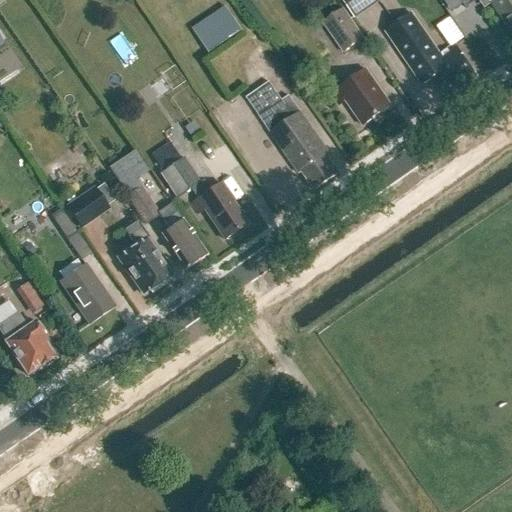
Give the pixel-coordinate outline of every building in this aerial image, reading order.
[(343,0),(355,18),(380,0),(343,0)] [(511,0),(460,0),(467,9),(480,0),(489,0),(511,32),(511,0)] [(344,11),(324,25),(345,54),(364,40),(344,11)] [(412,27),(393,40),(424,86),(433,80),(447,100),(478,79),(456,46),(435,60),(412,27)] [(339,107),(346,101),(364,127),(393,108),(367,71),(332,96),(339,107)] [(149,85),(158,99),(171,91),(161,76),(149,85)] [(303,173),(315,191),(340,174),(331,161),(333,159),(291,97),(284,102),(271,83),(248,99),(300,175),(303,173)] [(197,182),(181,157),(156,174),(173,199),(197,182)] [(122,166),(109,175),(123,194),(136,185),(122,166)] [(205,211),(225,241),(249,225),(222,185),(192,205),(199,215),(205,211)] [(109,210),(94,187),(64,207),(79,230),(109,210)] [(130,204),(145,194),(141,188),(126,198),(130,204)] [(172,206),(159,215),(169,231),(163,235),(187,271),(207,257),(172,206)] [(48,215),(64,238),(75,231),(59,207),(48,215)] [(136,248),(120,260),(145,296),(171,277),(147,242),(150,240),(138,222),(125,231),(136,248)] [(66,240),(81,262),(91,255),(76,233),(66,240)] [(62,284),(91,325),(115,308),(87,267),(62,284)] [(40,299),(26,308),(31,315),(45,306),(40,299)] [(6,343),(29,376),(41,368),(41,369),(56,359),(41,339),(45,336),(36,323),(28,329),(19,315),(0,328),(0,331),(7,342),(6,343)]
